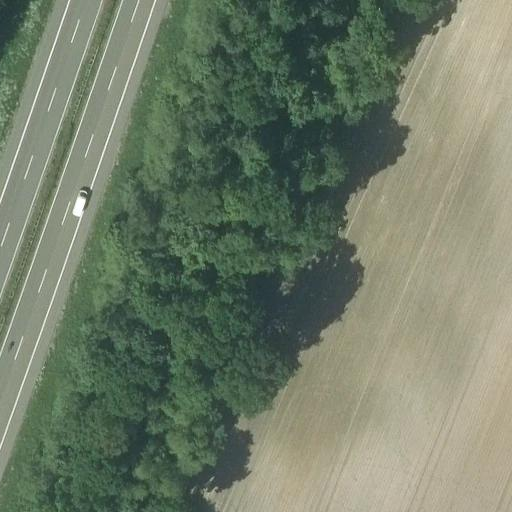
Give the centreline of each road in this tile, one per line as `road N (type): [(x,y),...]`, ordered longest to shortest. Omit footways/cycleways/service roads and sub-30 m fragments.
road 1 (motorway): [(0,434),(151,0)]
road 2 (motorway): [(84,0),(0,238)]
